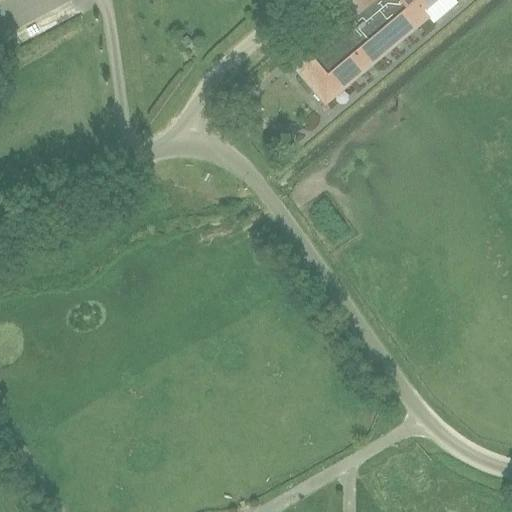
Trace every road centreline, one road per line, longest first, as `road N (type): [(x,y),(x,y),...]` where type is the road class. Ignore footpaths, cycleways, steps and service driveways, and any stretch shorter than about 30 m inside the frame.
road 1 (unclassified): [(189,148),(225,156),(258,189),(448,445),(511,473)]
road 2 (unclassified): [(0,233),(133,160),(189,148)]
road 3 (unclassified): [(189,148),(208,83),(301,0)]
